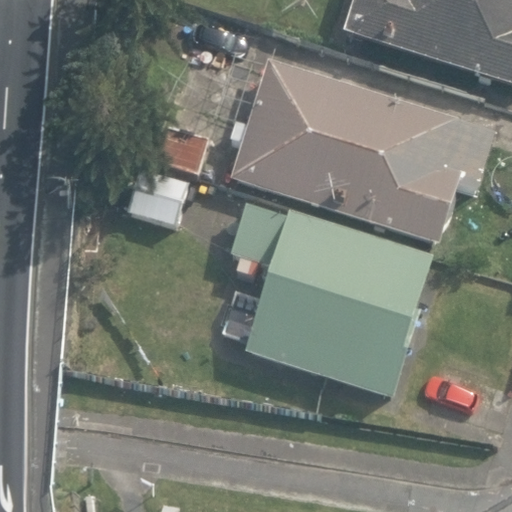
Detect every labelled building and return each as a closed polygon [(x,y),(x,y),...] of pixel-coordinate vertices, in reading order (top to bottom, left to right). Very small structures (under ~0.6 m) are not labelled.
[(511,0),(358,0),(346,39),(511,91),(511,0)] [(244,150),(232,186),(442,252),(460,193),(479,199),(499,140),(271,67),(250,132),(239,128),(233,146),(244,150)] [(199,184),(211,147),(168,133),(156,169),(199,184)] [(177,233),(191,190),(146,175),(131,218),(177,233)] [(436,264),(291,218),(289,225),(247,212),(231,262),(241,266),(237,277),(257,284),(261,270),(275,275),(248,359),(395,407),(412,353),(408,352),(436,264)]
